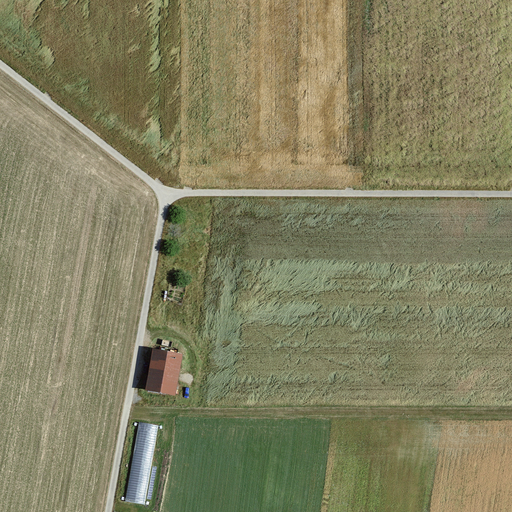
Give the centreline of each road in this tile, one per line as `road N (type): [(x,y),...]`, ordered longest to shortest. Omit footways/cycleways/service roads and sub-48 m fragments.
road 1 (track): [(106,511),(165,196),(0,66)]
road 2 (track): [(165,196),(511,196)]
